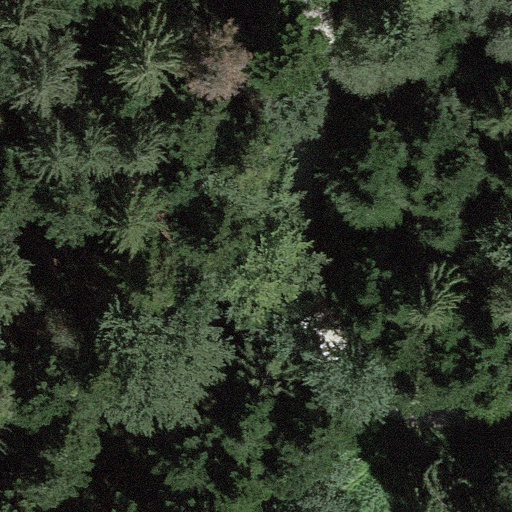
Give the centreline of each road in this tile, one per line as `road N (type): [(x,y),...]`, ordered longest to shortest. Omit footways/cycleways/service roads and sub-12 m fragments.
road 1 (track): [(324,0),(328,22),(297,282),(313,336),(346,373),(413,403)]
road 2 (track): [(413,403),(301,511)]
